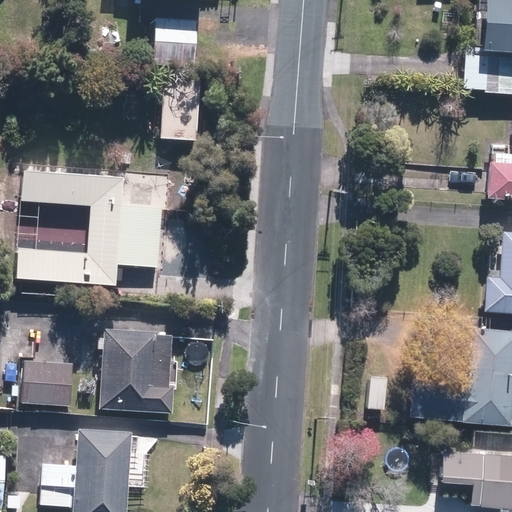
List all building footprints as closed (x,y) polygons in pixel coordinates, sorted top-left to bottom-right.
[(462,50),(459,90),(480,92),(480,94),(511,95),(511,2),(478,0),(474,51),(462,50)] [(152,22),(149,66),(188,68),(191,24),(152,22)] [(192,81),(160,79),(157,139),(189,141),(192,81)] [(511,200),(511,107),(511,108),(508,168),(482,166),(480,198),(511,200)] [(116,180),(21,173),(19,203),(88,208),(84,255),(15,249),(13,279),(108,286),(110,265),(144,267),(148,213),(114,211),(116,180)] [(480,279),(478,313),(511,315),(511,235),(497,234),(494,280),(480,279)] [(511,334),(414,326),(405,418),(505,427),(505,422),(511,423),(511,376),(511,377),(511,362),(511,334)] [(166,336),(99,331),(94,410),(167,415),(169,389),(163,388),(166,336)] [(21,364),(19,404),(64,406),(67,366),(21,364)] [(121,511),(126,435),(74,432),(69,511),(121,511)] [(511,511),(511,458),(440,453),(437,497),(464,499),(463,506),(495,508),(495,511),(511,511)]
